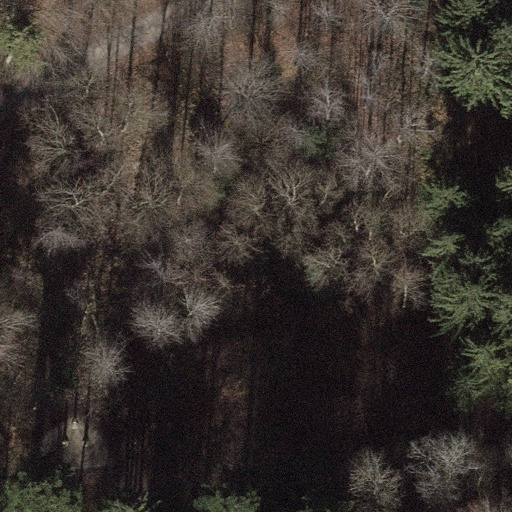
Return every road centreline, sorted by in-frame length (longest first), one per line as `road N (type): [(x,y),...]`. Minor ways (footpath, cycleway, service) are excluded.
road 1 (track): [(0,482),(511,460)]
road 2 (track): [(220,0),(0,104)]
